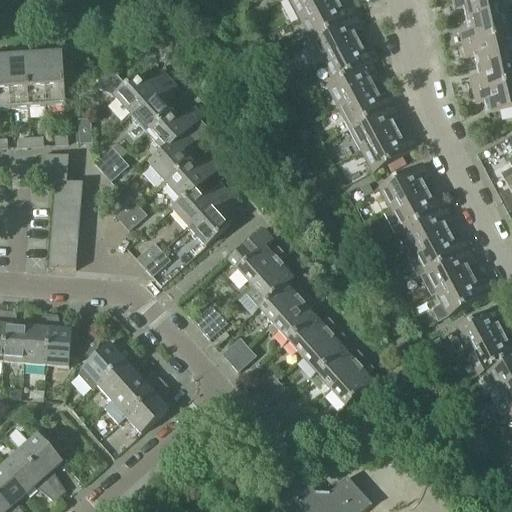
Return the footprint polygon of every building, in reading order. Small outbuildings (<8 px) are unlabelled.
[(291,0),(302,20),(337,1),(336,0),(291,0)] [(463,10),(466,22),(506,13),(503,0),(453,0),(456,12),(463,10)] [(302,20),(313,42),(356,19),(350,6),(342,10),(337,1),(302,20)] [(461,32),(464,46),(511,36),(506,13),(466,22),(468,31),(461,32)] [(316,68),(325,63),(324,62),(360,43),(356,34),(363,31),(356,19),(313,42),(305,46),(316,68)] [(474,57),(476,67),(511,59),(511,40),(511,36),(464,46),(467,59),(474,57)] [(324,62),(325,63),(336,84),(336,85),(372,65),(373,67),(380,63),(373,49),(366,53),(360,43),(324,62)] [(62,58),(44,59),(47,110),(65,109),(62,58)] [(44,59),(26,60),(29,111),(47,110),(44,59)] [(471,79),(474,93),(511,84),(511,59),(476,67),(479,77),(471,79)] [(26,60),(8,61),(11,112),(29,111),(26,60)] [(0,61),(0,112),(11,112),(8,61),(0,61)] [(328,88),(339,109),(376,90),(372,82),(379,78),(373,67),(372,65),(336,85),(336,84),(328,88)] [(114,97),(133,118),(171,83),(161,72),(147,85),(138,76),(126,86),(115,74),(100,74),(100,90),(114,97)] [(133,118),(149,136),(173,114),(165,105),(179,92),(171,83),(133,118)] [(511,84),(474,93),(477,106),(485,105),(487,116),(511,109),(511,84)] [(339,109),(351,130),(394,107),(388,95),(381,99),(376,90),(339,109)] [(351,130),(362,151),(398,132),(394,124),(402,120),(394,107),(351,130)] [(149,136),(164,154),(189,132),(203,119),(194,109),(180,122),(173,114),(149,136)] [(79,122),(81,146),(93,145),(91,121),(79,122)] [(150,166),(166,185),(189,164),(181,155),(197,141),(208,131),(200,121),(189,132),(164,154),(150,166)] [(398,132),(362,151),(374,175),(418,151),(411,138),(403,142),(398,132)] [(55,139),(56,148),(69,147),(68,138),(55,139)] [(31,149),(31,140),(18,141),(19,150),(31,149)] [(43,140),(31,140),(31,149),(44,148),(43,140)] [(0,142),(0,151),(8,151),(8,142),(0,142)] [(95,166),(104,176),(122,160),(113,150),(95,166)] [(43,157),(42,170),(68,172),(69,159),(43,157)] [(166,185),(183,203),(196,191),(221,169),(212,158),(196,172),(189,164),(166,185)] [(510,214),(511,213),(511,158),(508,161),(509,163),(511,168),(511,169),(502,175),(507,185),(510,191),(500,196),(510,214)] [(122,160),(104,176),(112,185),(130,169),(122,160)] [(382,189),(393,211),(429,192),(424,183),(430,180),(423,166),(382,189)] [(41,182),(57,183),(68,184),(68,172),(42,170),(41,182)] [(57,183),(56,196),(83,198),(83,185),(68,184),(57,183)] [(173,212),(189,230),(228,195),(219,185),(204,199),(196,191),(183,203),(173,212)] [(365,198),(373,194),(369,185),(361,190),(365,198)] [(405,232),(405,233),(447,211),(440,197),(434,201),(429,192),(393,211),(384,216),(395,237),(405,232)] [(228,195),(189,230),(205,248),(229,227),(221,218),(236,204),(228,195)] [(56,196),(55,208),(82,210),(83,198),(56,196)] [(114,215),(122,225),(140,209),(132,199),(114,215)] [(55,208),(54,220),(81,222),(82,210),(55,208)] [(140,209),(122,225),(130,233),(148,218),(140,209)] [(405,233),(416,253),(451,235),(446,225),(453,222),(447,211),(405,233)] [(54,220),(53,233),(80,235),(81,222),(54,220)] [(227,263),(250,289),(279,264),(280,265),(287,259),(279,249),(271,256),(264,248),(272,240),(263,230),(227,263)] [(53,233),(53,245),(79,247),(80,235),(53,233)] [(420,278),(421,279),(469,253),(462,240),(456,243),(451,235),(416,253),(407,258),(418,279),(420,278)] [(53,245),(52,257),(78,259),(79,247),(53,245)] [(137,262),(144,270),(162,254),(155,246),(137,262)] [(431,299),(438,295),(474,277),(469,267),(475,264),(469,253),(421,279),(431,299)] [(162,254),(144,270),(152,279),(170,263),(162,254)] [(78,259),(52,257),(51,270),(77,272),(78,259)] [(259,311),(286,287),(293,281),(280,265),(279,264),(250,289),(244,294),(259,311)] [(474,277),(438,295),(444,305),(434,310),(433,314),(438,323),(450,317),(492,296),(485,283),(479,286),(474,277)] [(259,311),(273,327),(300,303),(286,287),(259,311)] [(278,333),(287,343),(314,319),(309,314),(317,306),(308,296),(300,303),(273,327),(273,328),(268,333),(273,338),(278,333)] [(192,323),(200,333),(218,318),(209,308),(192,323)] [(457,331),(469,355),(505,336),(500,326),(506,323),(499,309),(457,331)] [(3,365),(25,366),(28,330),(19,329),(15,315),(7,314),(3,365)] [(25,366),(46,368),(50,318),(43,317),(36,330),(28,330),(25,366)] [(50,318),(46,368),(69,370),(72,333),(62,332),(57,318),(50,318)] [(218,318),(200,333),(208,342),(226,327),(218,318)] [(287,343),(301,359),(336,328),(329,321),(322,327),(314,319),(287,343)] [(301,359),(316,375),(343,351),(338,346),(345,339),(336,328),(301,359)] [(481,376),(489,372),(488,371),(511,358),(511,343),(509,344),(505,336),(469,355),(481,376)] [(90,340),(84,355),(92,358),(96,356),(100,344),(90,340)] [(221,356),(229,365),(247,350),(238,340),(221,356)] [(439,341),(430,345),(436,356),(444,351),(439,341)] [(79,343),(72,357),(80,361),(87,346),(79,343)] [(82,372),(98,388),(136,354),(131,349),(116,354),(110,347),(82,372)] [(247,350),(229,365),(237,374),(255,358),(247,350)] [(316,375),(330,392),(365,361),(358,353),(351,360),(343,351),(316,375)] [(98,388),(112,405),(140,380),(134,374),(141,360),(136,354),(98,388)] [(489,372),(500,392),(511,385),(511,358),(488,371),(489,372)] [(365,361),(330,392),(346,409),(372,386),(367,378),(375,371),(365,361)] [(251,389),(258,397),(275,382),(267,373),(251,389)] [(112,405),(127,421),(165,386),(160,381),(145,386),(140,380),(112,405)] [(275,382),(258,397),(266,405),(283,390),(275,382)] [(511,385),(500,392),(511,414),(511,413),(511,385)] [(165,386),(127,421),(141,437),(168,412),(162,405),(170,391),(165,386)] [(279,420),(288,429),(305,414),(297,405),(279,420)] [(305,414),(288,429),(295,438),(312,422),(305,414)] [(38,437),(19,454),(60,499),(66,494),(53,472),(62,465),(38,437)] [(19,454),(1,470),(26,497),(35,489),(54,504),(60,499),(19,454)] [(1,470),(0,471),(0,505),(6,511),(20,511),(17,505),(26,497),(1,470)] [(365,511),(372,506),(349,481),(323,503),(302,478),(275,503),(283,511),(365,511)]
